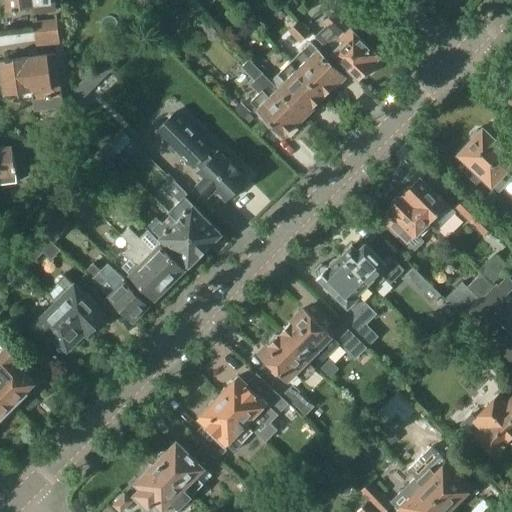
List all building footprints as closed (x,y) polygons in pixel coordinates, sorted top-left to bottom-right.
[(6,0),(8,11),(35,6),(36,13),(57,9),(56,0),(6,0)] [(328,25),(317,36),(359,79),(362,76),(363,77),(367,77),(372,72),(372,68),(371,67),(381,57),(365,41),(369,37),(365,33),(361,37),(336,11),(325,22),(328,25)] [(35,31),(59,28),(58,19),(58,16),(33,18),(35,31)] [(289,31),(301,43),(311,32),(299,20),(289,31)] [(59,28),(35,31),(36,44),(61,42),(61,41),(59,28)] [(303,72),(325,94),(345,75),(318,48),(309,56),(303,49),(291,60),(303,72)] [(57,52),(29,56),(0,60),(5,94),(18,92),(19,101),(33,99),(33,100),(63,96),(57,52)] [(284,135),(305,115),(271,80),(250,59),(241,67),(262,88),(251,101),(284,135)] [(305,115),(325,94),(303,72),(291,60),(271,80),(305,115)] [(87,77),(70,94),(78,103),(95,86),(87,77)] [(251,112),(241,102),(235,109),(244,118),(250,113),(251,112)] [(175,112),(157,130),(204,177),(198,183),(209,194),(215,188),(226,199),(231,194),(235,198),(246,187),(242,182),(247,177),(220,150),(217,153),(175,112)] [(459,153),(468,162),(461,169),(477,184),(483,176),(499,191),(511,177),(511,174),(507,169),(511,163),(511,154),(483,127),(459,153)] [(112,159),(133,139),(122,129),(102,148),(112,159)] [(0,184),(17,182),(13,146),(0,147),(0,184)] [(86,163),(101,178),(116,163),(101,149),(98,151),(86,163)] [(90,190),(101,178),(86,163),(71,178),(84,190),(81,193),(91,203),(95,199),(90,190)] [(420,175),(401,194),(432,224),(437,229),(456,211),(420,175)] [(188,193),(178,183),(175,180),(167,188),(179,201),(185,196),(188,193)] [(93,206),(91,203),(81,193),(70,203),(79,212),(83,216),(93,206)] [(432,224),(401,194),(382,213),(391,221),(386,227),(413,253),(424,241),(420,237),(432,224)] [(171,215),(205,249),(222,232),(185,196),(179,201),(178,203),(180,206),(171,215)] [(465,198),(456,207),(485,235),(493,227),(465,198)] [(151,226),(190,264),(205,249),(171,215),(163,223),(158,219),(151,226)] [(48,227),(43,232),(54,242),(59,238),(48,227)] [(129,241),(171,284),(186,268),(148,229),(140,238),(129,227),(122,234),(129,241)] [(52,259),(61,249),(43,233),(28,250),(38,258),(44,252),(52,259)] [(129,241),(122,234),(121,235),(132,245),(124,253),(132,260),(124,268),(155,300),(171,284),(129,241)] [(352,243),(342,254),(375,288),(386,278),(391,283),(404,269),(393,258),(387,264),(365,242),(358,249),(352,243)] [(377,290),(375,288),(342,254),(340,253),(337,256),(336,256),(330,261),(331,263),(318,277),(354,312),(342,323),(366,347),(378,336),(366,324),(377,313),(365,302),(377,290)] [(93,263),(85,271),(109,295),(108,295),(134,320),(150,304),(119,273),(111,266),(104,273),(93,263)] [(441,295),(413,267),(405,276),(432,303),(441,295)] [(57,301),(85,331),(87,333),(106,314),(65,274),(57,281),(59,283),(49,294),(57,301)] [(511,279),(507,274),(499,283),(508,293),(511,289),(511,279)] [(445,299),(462,316),(480,298),(462,281),(445,299)] [(68,349),(85,331),(57,301),(35,324),(50,339),(54,334),(68,349)] [(304,308),(280,332),(316,367),(336,346),(352,361),(366,347),(342,323),(331,335),(304,308)] [(316,367),(280,332),(261,352),(289,380),(296,372),(303,379),(316,367)] [(21,367),(24,364),(0,339),(0,390),(14,405),(29,391),(28,390),(36,381),(21,367)] [(221,394),(219,396),(254,430),(266,441),(278,429),(271,422),(289,403),(257,373),(247,383),(239,376),(228,387),(224,388),(222,390),(221,394)] [(293,384),(284,393),(306,415),(315,405),(293,384)] [(487,445),(495,453),(511,435),(511,398),(509,402),(501,394),(500,395),(493,387),(486,394),(493,402),(475,419),(484,428),(469,442),(479,453),(487,445)] [(14,405),(0,390),(0,419),(14,405)] [(377,413),(387,423),(397,413),(405,421),(415,411),(397,394),(377,413)] [(208,426),(197,437),(218,458),(227,449),(224,447),(226,444),(234,452),(254,430),(219,396),(216,399),(213,400),(210,403),(209,406),(199,417),(208,426)] [(362,409),(360,411),(368,418),(370,417),(380,406),(373,398),(362,409)] [(159,459),(157,461),(192,495),(212,475),(177,441),(166,451),(163,451),(158,455),(159,459)] [(417,480),(447,511),(472,486),(465,478),(468,474),(458,464),(455,468),(442,455),(417,480)] [(141,487),(135,494),(139,498),(139,500),(143,504),(146,504),(150,508),(153,505),(159,511),(175,511),(192,495),(157,461),(155,463),(151,464),(148,467),(147,471),(136,482),(141,487)] [(401,511),(445,511),(447,511),(417,480),(405,491),(410,497),(399,509),(401,511)] [(381,511),(384,511),(392,505),(370,482),(361,491),(381,511)] [(274,511),(251,488),(241,498),(254,511),(274,511)] [(126,492),(114,505),(121,511),(133,500),(126,492)] [(358,511),(376,511),(367,502),(358,510),(358,511)]
